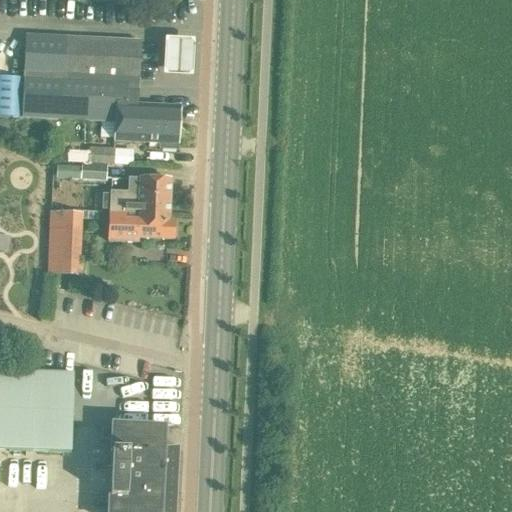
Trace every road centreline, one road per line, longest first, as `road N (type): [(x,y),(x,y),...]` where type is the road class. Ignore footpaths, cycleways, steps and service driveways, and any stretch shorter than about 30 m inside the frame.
road 1 (primary): [(218,374),(238,0)]
road 2 (unclassified): [(218,374),(0,321)]
road 3 (primary): [(211,511),(218,374)]
